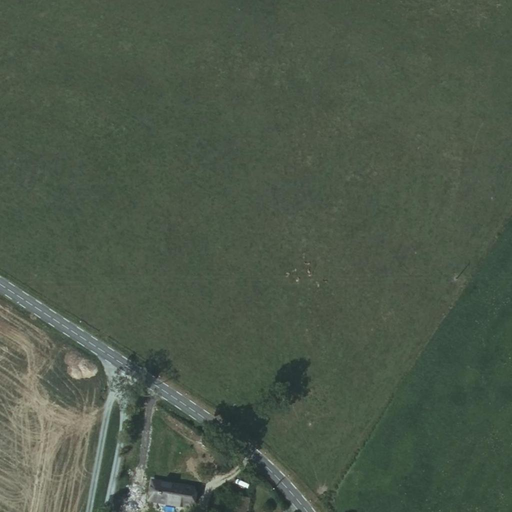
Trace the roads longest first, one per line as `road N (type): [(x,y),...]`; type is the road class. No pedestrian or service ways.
road 1 (secondary): [(0,283),(221,430),(305,511)]
road 2 (unknown): [(118,362),(92,511)]
